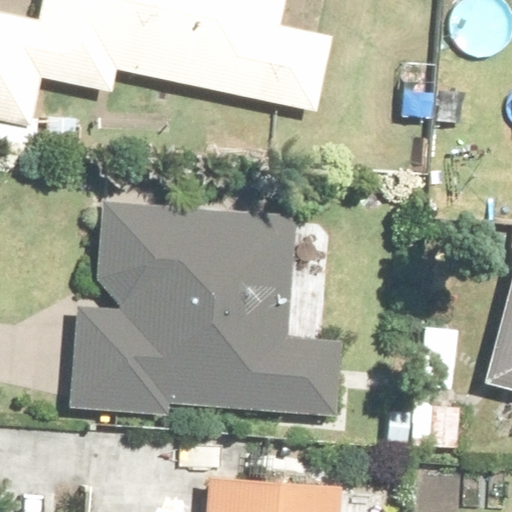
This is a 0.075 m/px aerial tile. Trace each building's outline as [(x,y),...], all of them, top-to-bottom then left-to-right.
[(123,116),(127,94),(244,126),(255,128),(320,134),(326,52),(277,48),(290,0),(43,0),(37,36),(0,29),(0,139),(33,146),(41,101),(123,116)] [(437,83),(404,82),(403,138),(436,139),(437,83)] [(92,408),(248,412),(248,414),(334,415),(336,344),(292,343),(294,203),(98,199),(95,312),(64,311),(62,408),(92,408)] [(456,333),(426,332),(424,393),(454,395),(456,333)] [(511,337),(496,397),(511,401),(511,337)] [(336,511),(338,487),(190,482),(188,511),(336,511)]
